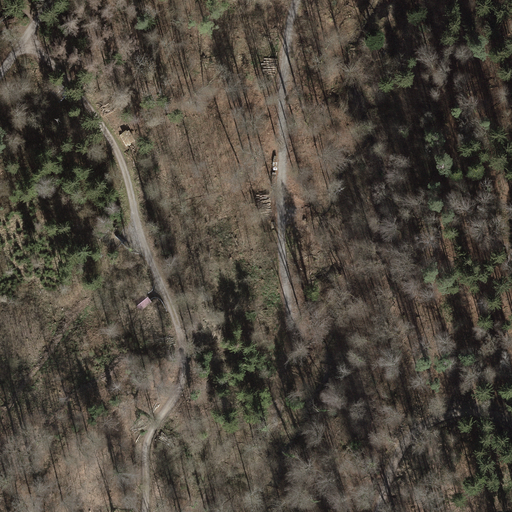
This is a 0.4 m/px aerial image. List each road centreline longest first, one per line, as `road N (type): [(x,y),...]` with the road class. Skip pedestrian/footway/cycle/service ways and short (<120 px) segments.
road 1 (track): [(32,25),(43,52),(116,144),(173,316),(181,363),(135,458),(137,511)]
road 2 (track): [(293,0),(280,115),(284,342)]
road 3 (track): [(378,511),(391,465),(421,425),(452,413),(511,427)]
